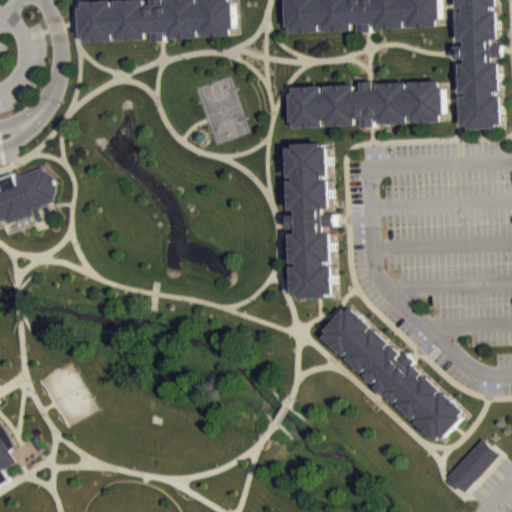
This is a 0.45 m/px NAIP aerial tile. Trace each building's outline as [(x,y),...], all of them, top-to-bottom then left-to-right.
[(84,6),(88,6),(88,0),(117,0),(118,5),(121,5),(121,0),(150,0),(151,3),(155,3),(154,0),(167,0),(168,2),(172,2),(172,0),(202,0),(202,1),(205,1),(204,0),(238,0),(239,27),(235,27),(236,34),(206,35),(206,29),(203,29),(203,36),(175,36),(174,31),(171,31),(171,38),(163,39),(158,39),(158,31),(152,31),(152,37),(122,38),(122,33),(119,33),(119,39),(90,41),(90,33),(85,34),(84,6)] [(289,0),(444,0),(445,19),(441,19),(441,25),(413,26),(413,20),(410,20),(410,27),(380,28),(380,22),(376,22),(376,30),(370,30),(363,30),(363,22),(357,22),(358,29),(327,30),(327,24),(324,24),(324,31),(295,32),(295,25),(290,25),(289,0)] [(461,0),(500,0),(501,5),(496,6),(497,9),(502,9),(503,37),(498,38),(498,44),(507,44),(507,50),(507,56),(499,56),(499,62),(504,62),(506,91),(500,91),(500,94),(506,94),(507,122),(501,123),(501,126),(474,128),(474,124),(468,124),(467,95),(473,95),(473,92),(466,92),(465,63),(471,63),(471,57),(462,58),(461,52),(461,45),(470,45),(470,39),(464,40),(463,11),(469,11),(469,7),(462,7),(461,0)] [(296,93),(299,93),(299,86),(328,85),(329,91),(332,91),(332,85),(360,84),(360,89),(366,89),(366,80),(372,80),(379,79),(379,87),(384,87),(383,82),(413,81),(413,86),(416,86),(416,80),(445,79),(446,85),(449,85),(450,113),(447,113),(447,120),(418,121),(418,114),(415,114),(415,121),(385,122),(385,117),(381,117),(381,124),(374,125),(368,125),(368,117),(362,117),(363,123),(333,124),(333,119),(330,119),(330,126),(301,127),(301,119),(297,119),(296,93)] [(296,147),(303,146),(302,143),(330,142),(330,145),(337,145),(338,175),(332,175),(332,178),(338,178),(339,207),(333,207),(333,213),(342,213),(343,218),(343,225),(334,225),(334,231),(340,231),(341,260),(335,260),(336,264),(341,263),(342,292),(335,292),(335,297),(309,298),(309,293),(302,294),(301,265),(307,265),(307,261),(301,261),(300,232),(306,232),(305,227),(296,227),(295,221),(295,214),(305,214),(305,208),(298,208),(297,180),(304,180),(304,176),(297,176),(296,147)] [(0,181),(0,221),(11,218),(12,222),(37,212),(35,209),(58,200),(57,196),(60,190),(60,182),(58,178),(53,172),(48,170),(46,166),(19,176),(18,172),(1,178),(2,181),(0,181)] [(41,228),(38,219),(8,229),(11,238),(41,228)] [(470,409),(450,390),(446,395),(443,393),(448,388),(433,375),(429,379),(426,376),(429,372),(420,364),(417,368),(415,366),(421,360),(416,356),(412,352),(406,359),(404,357),(408,353),(399,345),(396,349),(393,346),(396,342),(382,328),(378,333),(374,330),(378,325),(358,306),(353,311),(351,308),(332,329),(335,331),(330,336),(351,355),(355,350),(358,353),(354,357),(369,371),(373,367),(375,369),(372,374),(381,382),(385,377),(386,379),(380,386),(385,390),(389,394),(395,387),(397,389),(393,393),(402,401),(406,397),(409,400),(405,404),(420,418),(424,414),(426,416),(422,421),(443,439),(447,434),(450,437),(468,417),(465,414),(470,409)] [(0,401),(1,403),(0,403),(0,432),(18,461),(0,471),(0,401)] [(486,438),(454,473),(471,488),(503,453),(486,438)]
